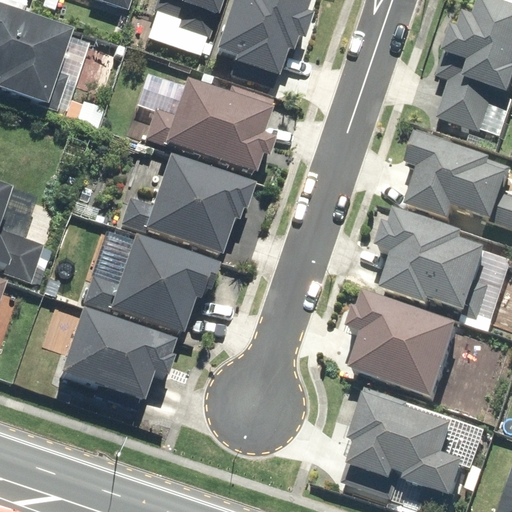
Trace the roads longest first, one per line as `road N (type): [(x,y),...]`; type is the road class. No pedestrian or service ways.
road 1 (residential): [(258,402),(390,0)]
road 2 (secondary): [(115,511),(0,473)]
